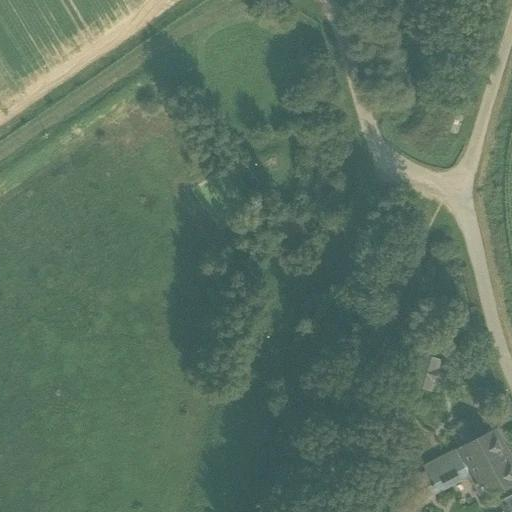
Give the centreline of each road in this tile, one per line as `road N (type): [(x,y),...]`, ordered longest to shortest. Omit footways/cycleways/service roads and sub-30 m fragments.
road 1 (track): [(242,511),(297,310),(310,288),(358,262),(404,162)]
road 2 (track): [(511,58),(468,178),(442,187),(472,235),(511,368)]
road 3 (track): [(260,0),(192,29),(0,160)]
road 4 (track): [(337,0),(387,149),(442,187)]
